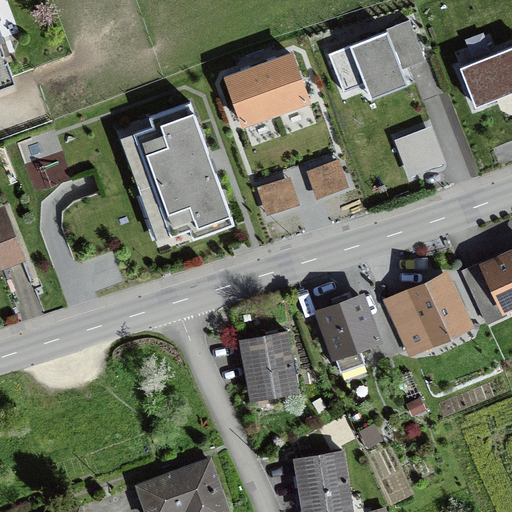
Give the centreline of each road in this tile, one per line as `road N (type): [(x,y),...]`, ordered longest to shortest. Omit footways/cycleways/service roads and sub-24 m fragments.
road 1 (tertiary): [(169,304),(511,192)]
road 2 (residential): [(169,304),(268,511)]
road 3 (tertiary): [(0,359),(169,304)]
